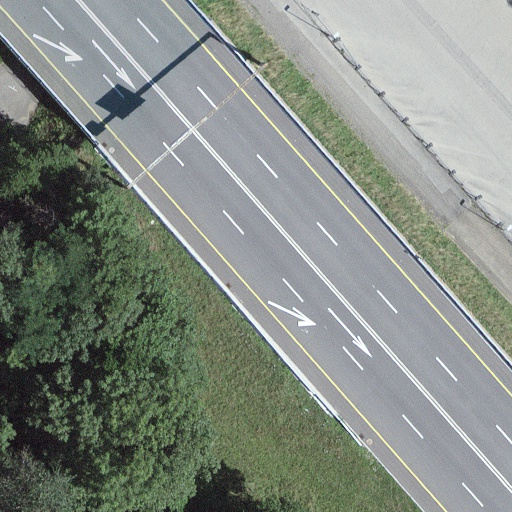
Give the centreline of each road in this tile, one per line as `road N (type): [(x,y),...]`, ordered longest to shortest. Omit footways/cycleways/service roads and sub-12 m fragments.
road 1 (primary): [(80,0),(511,473)]
road 2 (track): [(0,214),(129,511)]
road 3 (unclassified): [(110,0),(0,97)]
